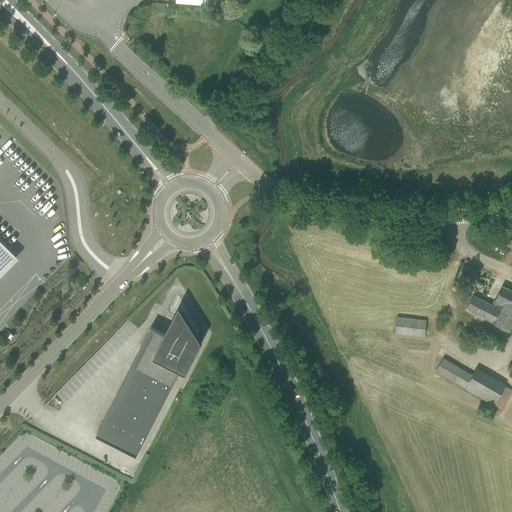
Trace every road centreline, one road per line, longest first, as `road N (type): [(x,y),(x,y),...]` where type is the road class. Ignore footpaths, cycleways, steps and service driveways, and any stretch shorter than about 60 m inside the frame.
road 1 (secondary): [(337,511),(282,373),(206,239)]
road 2 (unclassified): [(238,160),(268,186),(318,206),(390,218),(454,217)]
road 3 (unclassified): [(122,281),(83,243),(76,193),(59,160),(0,103)]
road 4 (secondary): [(170,188),(50,47)]
road 5 (unclassified): [(122,281),(0,405)]
road 6 (unclassified): [(104,15),(120,52),(208,134)]
road 7 (track): [(203,129),(295,0)]
